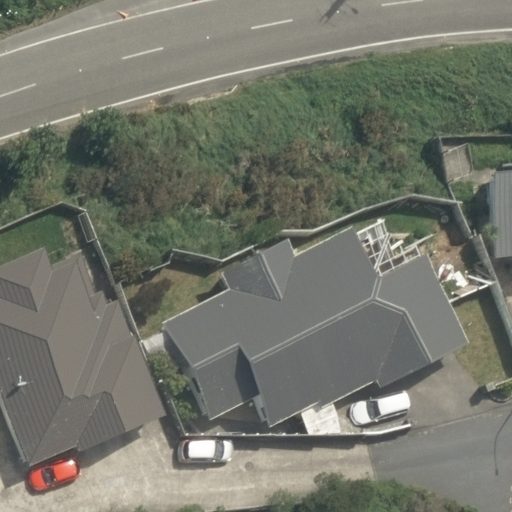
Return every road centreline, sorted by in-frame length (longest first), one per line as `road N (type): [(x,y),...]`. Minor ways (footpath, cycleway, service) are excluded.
road 1 (tertiary): [(488,0),(225,34),(0,99)]
road 2 (residential): [(511,436),(379,462)]
